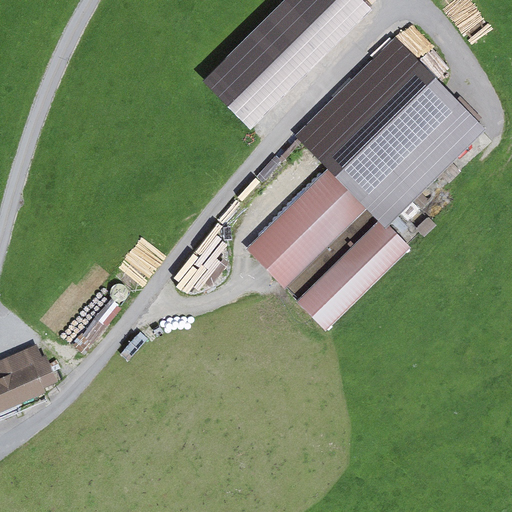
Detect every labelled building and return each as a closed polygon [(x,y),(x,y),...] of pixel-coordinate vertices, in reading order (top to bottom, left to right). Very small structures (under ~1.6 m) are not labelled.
[(356,0),(293,0),(207,85),(253,131),(371,14),(356,0)] [(493,134),(401,40),(301,138),(333,170),(249,251),(289,292),(371,211),(383,222),(300,303),(330,333),(416,249),(396,229),(493,134)] [(66,261),(29,299),(48,317),(84,279),(66,261)] [(123,267),(106,284),(122,301),(140,284),(123,267)] [(90,300),(54,342),(80,364),(116,321),(90,300)] [(0,374),(3,381),(0,382),(0,411),(54,394),(52,389),(65,383),(53,356),(47,359),(42,346),(0,365),(0,374)]
